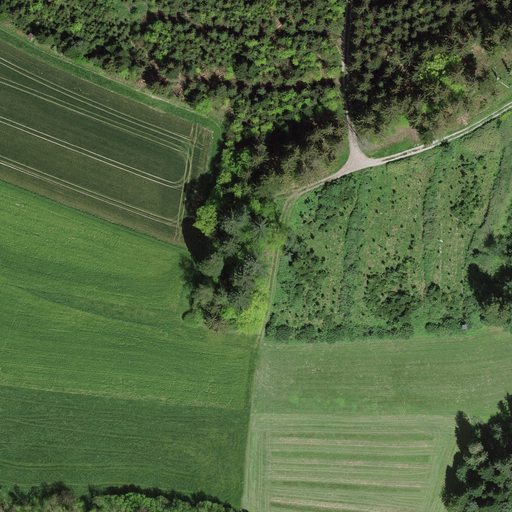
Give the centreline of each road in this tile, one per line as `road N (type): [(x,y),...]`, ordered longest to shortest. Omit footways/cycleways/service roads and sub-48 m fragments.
road 1 (track): [(350,0),(346,93),(360,165),(289,190),(211,198)]
road 2 (track): [(360,165),(438,143),(511,104)]
road 3 (track): [(289,190),(274,285),(257,328)]
